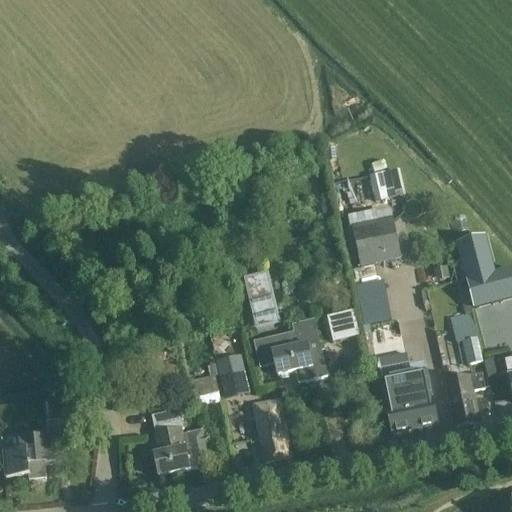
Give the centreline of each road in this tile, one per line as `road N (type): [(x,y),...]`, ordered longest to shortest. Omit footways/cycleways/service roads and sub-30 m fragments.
road 1 (tertiary): [(129,511),(511,435)]
road 2 (unclassified): [(99,511),(110,396),(97,352),(74,311),(0,228)]
